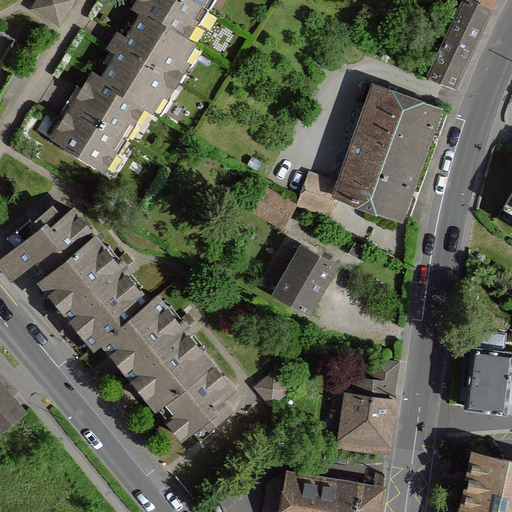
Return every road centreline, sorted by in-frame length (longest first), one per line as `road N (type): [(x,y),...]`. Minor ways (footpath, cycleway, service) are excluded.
road 1 (secondary): [(511,36),(460,173),(419,419)]
road 2 (tertiary): [(163,511),(0,312)]
